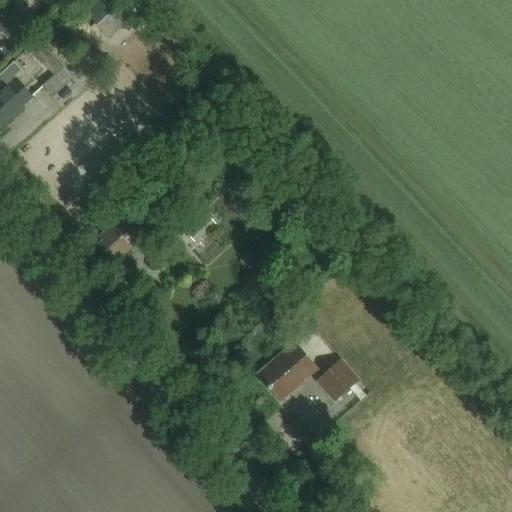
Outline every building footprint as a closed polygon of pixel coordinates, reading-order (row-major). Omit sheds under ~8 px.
[(107,36),(132,14),(119,0),(98,0),(86,12),(107,36)] [(0,31),(7,40),(32,18),(21,5),(15,10),(10,5),(0,13),(0,31)] [(3,91),(0,93),(0,125),(33,96),(16,75),(21,71),(14,62),(9,67),(0,75),(0,81),(6,89),(3,91)] [(43,87),(53,98),(74,79),(63,68),(43,87)] [(162,225),(171,236),(191,219),(182,208),(162,225)] [(103,242),(99,246),(111,258),(115,255),(118,258),(149,230),(129,210),(99,238),(103,242)] [(187,234),(195,244),(217,225),(208,215),(187,234)] [(273,362),(259,374),(280,399),(317,368),(296,343),(273,362)] [(361,379),(342,358),(317,380),(335,401),(361,379)] [(301,423),(328,422),(327,404),(300,406),(301,423)]
